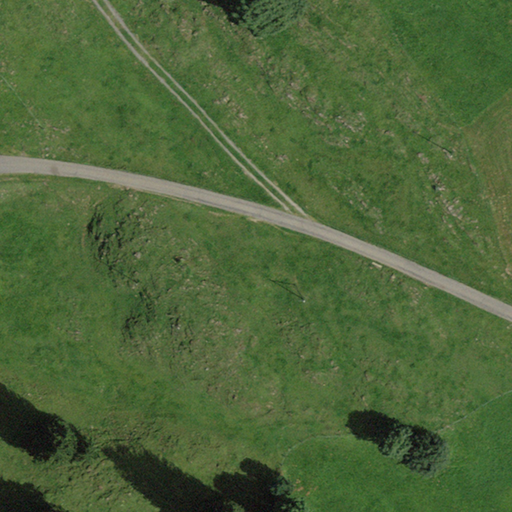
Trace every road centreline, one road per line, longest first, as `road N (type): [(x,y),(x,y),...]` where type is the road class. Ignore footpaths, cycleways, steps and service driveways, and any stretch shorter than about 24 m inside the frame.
road 1 (tertiary): [(0,165),(93,174),(256,210),(511,313)]
road 2 (track): [(100,0),(309,226)]
